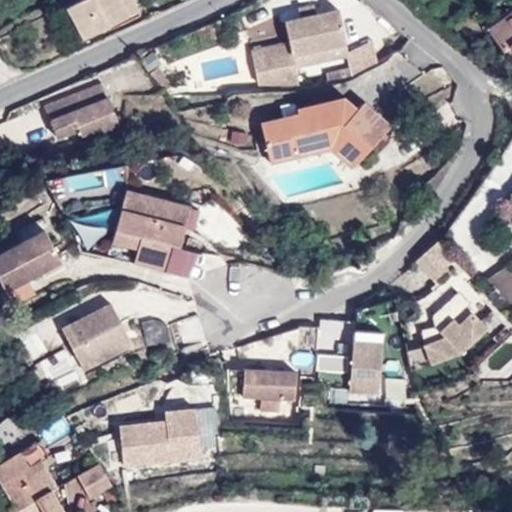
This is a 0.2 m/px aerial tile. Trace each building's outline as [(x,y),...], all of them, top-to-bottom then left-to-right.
[(120,0),(80,0),(68,7),(84,39),(129,16),(120,0)] [(132,0),(120,0),(129,16),(138,11),(132,0)] [(511,4),(482,26),(488,34),(490,33),(511,16),(511,4)] [(313,5),(298,9),(300,19),(316,15),(313,5)] [(290,43),(252,51),(258,84),(299,84),(296,67),(293,55),(346,43),(339,10),(316,15),(300,19),(285,22),(290,43)] [(511,16),(490,33),(504,52),(511,46),(511,16)] [(346,43),(293,55),(296,67),(349,56),(346,43)] [(103,83),(45,106),(50,120),(108,97),(103,83)] [(108,97),(50,120),(57,138),(79,129),(81,135),(101,127),(102,131),(119,125),(108,97)] [(284,118),(261,123),(270,162),(295,156),(292,143),(334,133),(331,147),(353,167),(390,127),(362,102),(356,110),(344,98),(297,109),(299,115),(284,118)] [(284,118),(299,115),(297,109),(297,107),(292,104),(281,106),(284,118)] [(334,133),(292,143),(295,156),(331,147),(334,133)] [(190,206),(126,190),(116,230),(141,237),(135,263),(164,271),(170,244),(180,246),(190,206)] [(44,229),(0,252),(0,280),(6,292),(62,262),(44,229)] [(436,283),(451,269),(448,266),(455,259),(439,241),(416,262),(436,283)] [(511,266),(490,282),(511,309),(511,307),(511,266)] [(472,305),(458,291),(432,315),(435,326),(421,329),(424,343),(433,365),(461,354),(487,329),(468,308),(472,305)] [(110,303),(62,328),(83,370),(132,344),(110,303)] [(356,322),(320,320),(320,328),(355,330),(356,322)] [(317,352),(319,327),(299,326),(297,351),(317,352)] [(383,332),(320,328),(317,371),(351,373),(349,395),(378,397),(383,332)] [(296,372),(244,369),(243,397),(295,399),(296,372)] [(165,420),(119,426),(124,465),(201,456),(195,407),(164,411),(165,420)] [(39,440),(33,444),(42,460),(49,456),(39,440)] [(33,444),(0,463),(0,480),(14,505),(9,508),(10,511),(43,511),(44,511),(43,511),(65,511),(53,490),(58,487),(33,444)] [(99,462),(77,475),(90,498),(112,485),(99,462)]
